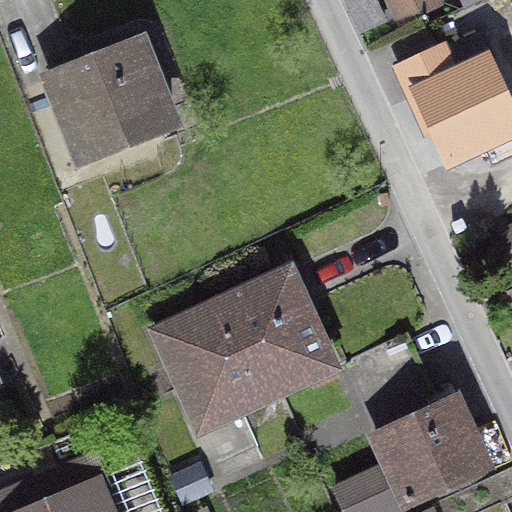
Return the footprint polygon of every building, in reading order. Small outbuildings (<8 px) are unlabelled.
[(379,18),(370,0),(339,0),(353,30),(379,18)] [(381,0),(391,21),(422,7),(419,0),(381,0)] [(456,0),(461,10),(481,0),(456,0)] [(477,33),(393,71),(406,100),(415,96),(445,162),(479,147),(488,167),(511,156),(511,129),(482,64),(490,61),(477,33)] [(167,125),(136,46),(45,82),(76,161),(167,125)] [(280,325),(303,314),(284,274),(153,334),(196,430),(305,379),(280,325)] [(352,397),(407,371),(392,339),(337,365),(352,397)] [(421,401),(407,371),(352,397),(365,426),(421,401)] [(391,511),(403,507),(481,470),(449,401),(371,437),(384,467),(332,491),(341,511),(391,511)] [(53,473),(64,497),(29,511),(20,511),(12,491),(0,496),(0,511),(99,511),(91,493),(103,488),(90,457),(53,473)]
